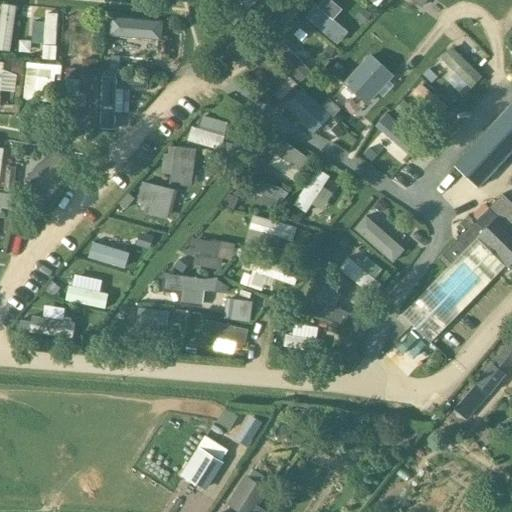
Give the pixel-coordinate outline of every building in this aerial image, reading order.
[(238,0),(223,18),(234,27),(257,0),(238,0)] [(318,7),(308,18),(339,45),(348,34),(318,7)] [(1,8),(0,15),(0,47),(11,49),(15,10),(1,8)] [(342,9),(335,19),(349,29),(356,20),(342,9)] [(397,25),(411,36),(423,20),(409,10),(397,25)] [(45,14),(43,53),(58,54),(60,14),(45,14)] [(161,21),(111,18),(109,36),(160,40),(161,21)] [(283,45),(274,55),(303,83),(313,73),(283,45)] [(453,48),(443,59),(473,87),(482,77),(453,48)] [(371,55),(344,83),(366,103),(392,75),(371,55)] [(27,65),(25,104),(39,105),(41,66),(27,65)] [(289,77),(272,94),(280,101),(297,84),(289,77)] [(65,80),(63,120),(78,120),(80,81),(65,80)] [(423,81),(413,91),(443,120),(452,109),(423,81)] [(101,123),(115,123),(117,83),(103,82),(101,123)] [(323,108),(303,89),(285,107),(305,127),(323,108)] [(479,187),(511,151),(511,102),(454,164),(479,187)] [(390,115),(380,126),(409,154),(419,144),(390,115)] [(191,126),(187,139),(226,150),(230,137),(191,126)] [(301,171),(310,159),(285,142),(277,154),(301,171)] [(165,154),(163,168),(204,174),(206,160),(165,154)] [(60,155),(33,194),(45,203),(72,163),(60,155)] [(297,206),(310,213),(330,177),(317,171),(297,206)] [(254,177),(248,189),(285,205),(291,193),(254,177)] [(141,184),(138,198),(178,207),(181,193),(141,184)] [(511,202),(503,193),(475,221),(468,215),(456,227),(463,233),(442,254),(452,263),(402,314),(412,324),(432,342),(498,274),(507,266),(511,270),(511,202)] [(100,221),(98,234),(140,242),(142,230),(128,228),(130,216),(119,214),(117,224),(100,221)] [(405,250),(366,215),(354,228),(393,263),(405,250)] [(257,218),(253,232),(293,242),(296,228),(257,218)] [(193,239),(191,253),(231,259),(233,245),(193,239)] [(94,244),(90,257),(129,269),(133,256),(94,244)] [(262,258),(257,272),(295,285),(300,272),(262,258)] [(351,260),(342,271),(374,296),(383,285),(351,260)] [(169,276),(167,290),(207,295),(209,281),(169,276)] [(70,285),(67,299),(107,307),(110,294),(70,285)] [(227,297),(225,317),(251,320),(253,299),(227,297)] [(348,313),(315,298),(310,310),(343,326),(348,313)] [(138,310),(136,324),(177,328),(178,314),(138,310)] [(34,318),(32,332),(73,336),(74,322),(34,318)] [(208,322),(205,336),(245,344),(248,331),(208,322)] [(286,335),(284,348),(324,355),(326,341),(286,335)] [(490,394),(511,365),(511,337),(477,382),(475,381),(454,408),(468,420),(490,393),(490,394)] [(307,441),(305,444),(304,444),(302,447),(305,449),(315,434),(324,440),(331,429),(329,428),(333,422),(326,418),(326,417),(318,412),(314,418),(319,422),(314,430),(313,429),(305,441),(307,441)] [(198,446),(181,475),(184,477),(206,490),(224,462),(198,446)] [(252,470),(248,476),(266,487),(270,480),(252,470)] [(239,511),(261,511),(263,510),(258,506),(268,489),(266,487),(248,476),(246,475),(227,504),(239,511)]
